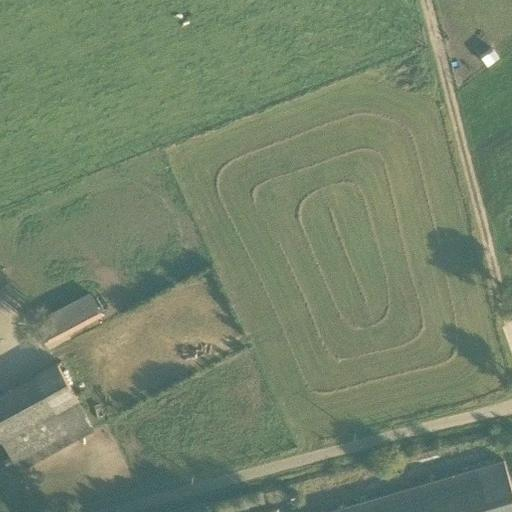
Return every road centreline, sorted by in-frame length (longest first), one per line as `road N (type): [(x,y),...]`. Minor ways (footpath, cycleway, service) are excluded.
road 1 (unclassified): [(117,511),(511,407)]
road 2 (track): [(511,351),(422,0)]
